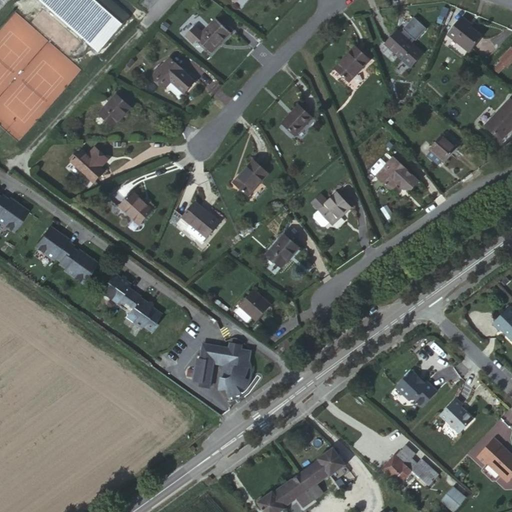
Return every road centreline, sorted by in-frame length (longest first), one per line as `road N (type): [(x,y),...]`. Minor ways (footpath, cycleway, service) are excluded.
road 1 (residential): [(296,43),(386,246)]
road 2 (secondary): [(308,382),(135,511)]
road 3 (track): [(8,169),(141,29)]
road 4 (residential): [(511,167),(472,184),(386,246)]
road 5 (secondary): [(422,300),(308,382)]
road 6 (residential): [(296,43),(204,141)]
road 7 (residential): [(422,300),(511,389)]
road 8 (residential): [(210,309),(308,382)]
